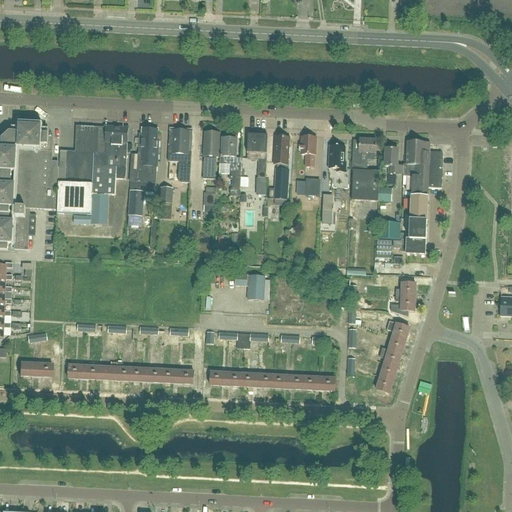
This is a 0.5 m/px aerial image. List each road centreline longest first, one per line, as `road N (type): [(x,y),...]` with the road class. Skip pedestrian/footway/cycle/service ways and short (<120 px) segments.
road 1 (residential): [(0,99),(464,130)]
road 2 (tertiary): [(450,43),(0,21)]
road 3 (residential): [(340,415),(0,397)]
road 4 (residential): [(340,415),(342,341),(333,333),(203,330)]
road 5 (unclassified): [(428,329),(462,211),(464,130)]
road 6 (residential): [(395,508),(259,501)]
road 7 (residential): [(259,501),(128,495)]
road 8 (residential): [(128,495),(0,488)]
road 9 (residential): [(472,344),(511,462)]
